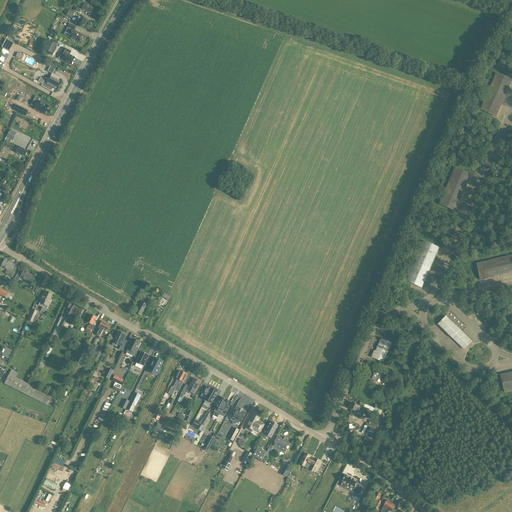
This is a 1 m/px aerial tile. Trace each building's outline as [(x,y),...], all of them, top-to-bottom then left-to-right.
[(85,3),(84,2),(83,4),(81,7),(82,8),(90,12),(93,6),(85,2),(85,3)] [(81,10),(75,6),(72,11),(69,10),(67,14),(72,17),(75,11),(79,12),(81,10)] [(76,27),(70,24),(65,31),(70,33),(68,37),(71,38),(71,39),(74,41),(75,40),(79,42),(80,41),(81,41),(83,38),(82,37),(83,35),(74,31),(76,27)] [(10,41),(6,39),(2,47),(5,49),(10,41)] [(52,55),(58,42),(52,39),(46,52),(52,55)] [(71,51),(64,48),(58,59),(71,65),(75,58),(69,55),(71,51)] [(511,80),(511,79),(496,73),(480,110),(496,117),(511,80)] [(47,78),(42,86),(54,92),(56,88),(58,90),(62,83),(59,81),(61,78),(53,74),(50,80),(47,78)] [(15,87),(10,98),(14,99),(16,95),(18,96),(17,99),(21,101),(23,96),(19,95),(20,92),(18,91),(19,89),(15,87)] [(37,98),(33,105),(35,106),(34,107),(45,113),(49,105),(40,100),(37,98)] [(28,111),(17,105),(15,110),(26,116),(28,111)] [(10,130),(6,138),(13,141),(17,133),(10,130)] [(15,144),(6,140),(3,145),(12,150),(15,144)] [(25,157),(27,152),(17,147),(16,150),(17,150),(16,152),(25,157)] [(471,174),(455,167),(439,204),(455,211),(471,174)] [(439,247),(423,240),(405,281),(422,288),(439,247)] [(511,273),(511,254),(476,263),(480,281),(511,273)] [(18,267),(5,259),(1,266),(7,269),(5,273),(12,277),(18,267)] [(34,275),(24,270),(21,274),(18,273),(14,280),(18,282),(20,277),(30,283),(34,275)] [(7,292),(0,287),(0,293),(5,296),(10,299),(12,294),(7,292)] [(39,302),(40,303),(39,305),(47,309),(48,306),(51,299),(50,299),(52,294),(45,291),(43,296),(42,298),(39,302)] [(147,304),(142,302),(136,313),(141,316),(147,304)] [(77,307),(70,304),(64,315),(63,314),(56,327),(53,335),(58,337),(67,317),(68,315),(72,317),(72,316),(73,317),(75,314),(74,313),(77,307)] [(28,320),(32,322),(37,311),(33,309),(28,320)] [(96,318),(90,315),(87,322),(90,324),(89,326),(88,326),(87,328),(86,330),(88,332),(86,336),(89,338),(92,333),(90,332),(92,330),(94,326),(95,326),(97,323),(94,321),(96,318)] [(446,316),(437,324),(452,338),(464,350),(472,341),(460,330),(446,316)] [(100,336),(100,335),(106,324),(102,321),(98,328),(100,329),(97,334),(100,336)] [(111,326),(106,324),(100,335),(103,337),(106,332),(107,332),(111,326)] [(126,343),(123,341),(126,335),(123,334),(124,333),(121,332),(121,333),(118,331),(115,338),(114,338),(113,341),(114,341),(113,342),(117,344),(116,347),(117,347),(117,348),(122,350),(126,343)] [(95,345),(96,345),(97,344),(99,345),(101,341),(102,338),(99,336),(98,339),(96,338),(92,344),(95,346),(95,345)] [(384,361),(392,343),(380,338),(375,351),(374,350),(371,357),(383,362),(383,361),(384,361)] [(136,357),(140,349),(137,348),(140,342),(133,339),(127,349),(135,353),(133,356),(136,357)] [(90,345),(87,343),(79,361),(80,361),(83,355),(85,356),(88,351),(91,352),(94,347),(90,345)] [(8,358),(12,350),(3,346),(0,352),(0,353),(2,355),(8,358)] [(53,349),(48,346),(43,356),(48,358),(53,349)] [(103,350),(98,347),(92,360),(97,362),(103,350)] [(141,351),(136,362),(144,366),(149,355),(141,351)] [(155,357),(149,369),(157,373),(163,360),(155,357)] [(46,361),(42,360),(37,370),(41,372),(46,361)] [(168,363),(163,374),(170,378),(175,367),(168,363)] [(104,377),(108,379),(113,370),(108,368),(104,377)] [(18,373),(12,369),(5,382),(5,383),(4,384),(53,409),(58,399),(15,377),(18,373)] [(175,388),(177,386),(184,372),(180,371),(176,379),(176,380),(173,387),(175,388)] [(511,390),(511,371),(500,375),(504,392),(511,390)] [(184,372),(177,386),(181,387),(187,374),(184,372)] [(378,375),(370,372),(368,378),(370,379),(369,382),(375,385),(377,380),(376,380),(378,375)] [(114,376),(112,381),(115,382),(121,385),(123,380),(114,376)] [(186,385),(182,390),(177,401),(181,403),(182,399),(188,390),(193,394),(201,382),(194,378),(189,387),(186,385)] [(141,393),(145,386),(148,388),(149,384),(140,379),(134,390),(141,393)] [(122,386),(121,385),(115,382),(112,389),(119,392),(122,386)] [(205,401),(206,402),(210,404),(213,399),(214,399),(216,395),(216,394),(217,391),(212,388),(211,389),(206,386),(205,388),(201,396),(206,399),(205,401)] [(129,403),(135,406),(141,395),(134,392),(129,403)] [(232,401),(222,395),(215,408),(214,409),(224,415),(225,414),(232,401)] [(129,401),(124,399),(120,407),(125,409),(129,401)] [(146,401),(139,415),(144,418),(152,404),(146,401)] [(359,406),(351,402),(349,409),(351,409),(350,412),(356,415),(358,411),(357,410),(359,406)] [(135,406),(129,403),(126,409),(132,412),(135,406)] [(371,407),(365,404),(363,407),(369,409),(369,410),(373,412),(371,416),(376,418),(381,408),(376,406),(375,408),(373,407),(373,408),(371,407)] [(234,408),(230,415),(231,416),(230,417),(241,423),(246,412),(235,407),(235,408),(234,408)] [(251,432),(253,430),(259,433),(264,424),(257,421),(261,415),(254,411),(245,429),(251,432)] [(127,422),(129,415),(124,412),(121,420),(127,422)] [(196,428),(199,422),(194,419),(191,425),(196,428)] [(278,425),(271,422),(263,436),(271,441),(272,439),(278,429),(276,428),(278,425)] [(233,442),(239,430),(235,428),(233,432),(234,433),(231,440),(233,442)] [(210,448),(215,438),(211,435),(206,445),(210,448)] [(281,439),(277,437),(271,449),(278,453),(280,450),(284,452),(285,450),(287,451),(289,448),(287,447),(289,443),(284,441),(285,439),(282,437),(281,439)] [(237,441),(240,447),(245,444),(242,438),(237,441)] [(257,448),(252,456),(261,461),(266,454),(257,448)] [(229,464),(233,456),(235,453),(231,451),(223,466),(222,468),(227,471),(228,469),(231,465),(229,464)] [(248,452),(246,455),(242,461),(247,464),(252,454),(248,452)] [(305,453),(299,464),(304,467),(305,464),(312,467),(310,470),(315,472),(320,461),(315,458),(314,460),(310,457),(311,456),(305,453)] [(63,470),(64,468),(61,466),(64,461),(54,456),(50,464),(63,470)] [(282,474),(287,477),(292,468),(287,465),(282,474)] [(47,473),(60,478),(62,472),(49,467),(47,473)] [(53,490),(56,484),(44,479),(42,484),(53,490)] [(340,487),(339,490),(343,492),(344,489),(351,493),(355,485),(343,479),(339,487),(340,487)] [(61,488),(67,491),(70,485),(64,482),(61,488)] [(371,511),(375,511),(381,502),(378,500),(381,495),(376,492),(372,499),(376,502),(371,511)] [(384,511),(387,509),(391,503),(387,500),(382,506),(384,507),(380,511),(384,511)] [(60,511),(63,511),(68,503),(65,501),(60,511)] [(390,511),(395,506),(391,503),(387,509),(384,511),(390,511)]
